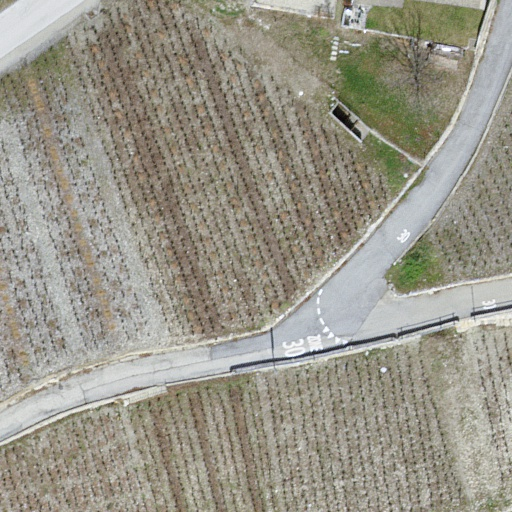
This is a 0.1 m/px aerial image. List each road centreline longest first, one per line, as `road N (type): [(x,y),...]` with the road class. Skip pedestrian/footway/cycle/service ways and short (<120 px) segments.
road 1 (residential): [(352,313),(116,378),(0,425)]
road 2 (residential): [(352,313),(353,285),(462,138),(511,8)]
road 3 (residential): [(511,296),(386,319),(352,313)]
